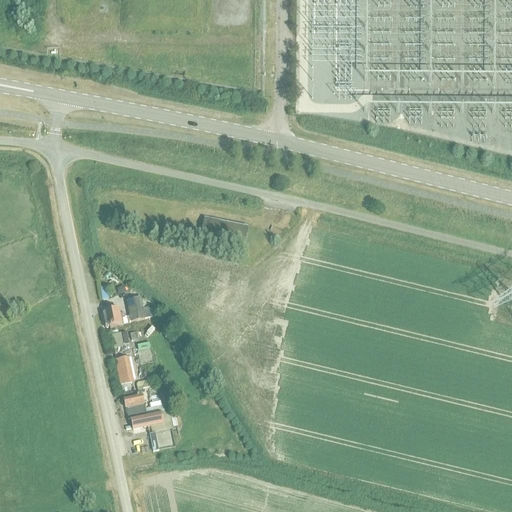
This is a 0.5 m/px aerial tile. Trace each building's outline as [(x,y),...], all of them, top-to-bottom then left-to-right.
[(201,238),(244,247),(248,228),(205,219),(201,238)] [(126,301),(131,323),(145,320),(140,299),(126,301)] [(102,313),(105,329),(122,325),(118,310),(102,313)] [(123,348),(121,335),(111,337),(114,350),(123,348)] [(121,386),(130,384),(132,384),(127,359),(116,362),(121,386)] [(145,382),(138,384),(136,386),(137,392),(142,391),(145,383),(145,382)] [(133,396),(130,384),(121,386),(123,398),(133,396)] [(142,396),(124,400),(128,420),(131,420),(133,431),(150,427),(152,434),(173,430),(173,429),(177,428),(175,415),(170,416),(169,413),(164,414),(163,406),(161,407),(160,402),(148,405),(149,409),(145,410),(142,396)] [(149,435),(153,454),(159,453),(155,434),(149,435)]
